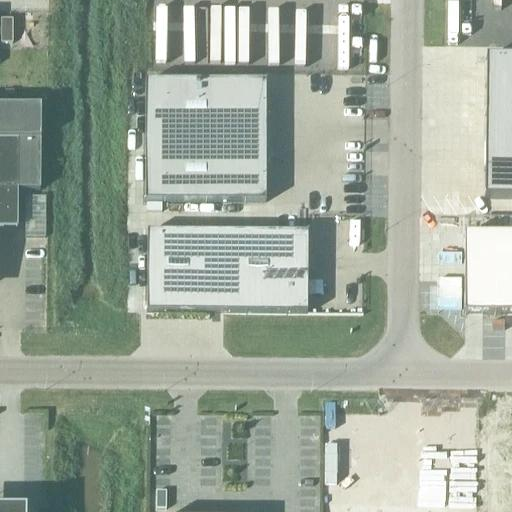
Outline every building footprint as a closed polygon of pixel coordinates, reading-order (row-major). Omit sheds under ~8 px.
[(484,200),(511,199),(511,2),(486,2),(483,200),(484,200)] [(144,203),(264,203),(264,143),(264,85),(264,83),(144,83),(144,143),(144,203)] [(0,230),(16,230),(17,191),(39,191),(40,110),(0,109),(0,230)] [(145,315),(306,316),(307,235),(146,233),(145,315)] [(511,236),(462,236),(462,317),(511,316),(511,236)] [(327,458),(327,469),(342,470),(342,458),(327,458)] [(165,511),(165,502),(155,502),(155,510),(165,511)]
